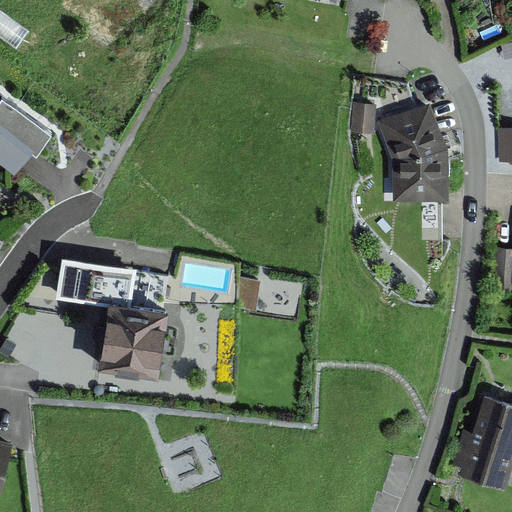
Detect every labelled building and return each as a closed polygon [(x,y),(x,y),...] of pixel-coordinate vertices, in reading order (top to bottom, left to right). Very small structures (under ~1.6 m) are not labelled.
[(161,10),(148,0),(114,0),(113,2),(109,0),(67,0),(58,13),(110,53),(132,23),(143,32),(161,10)] [(341,12),(343,0),(290,0),(290,1),(341,12)] [(366,127),(377,128),(380,98),(369,97),(366,127)] [(443,211),(441,159),(423,112),(370,132),(384,170),(386,213),(443,211)] [(0,177),(10,184),(38,141),(0,116),(0,177)] [(511,127),(499,127),(499,162),(511,161),(511,127)] [(511,302),(511,294),(511,293),(511,224),(511,225),(510,257),(490,257),(489,301),(511,302)] [(160,316),(123,311),(129,277),(53,264),(46,308),(100,316),(90,378),(149,387),(160,316)] [(511,411),(478,402),(455,486),(511,501),(511,411)]
